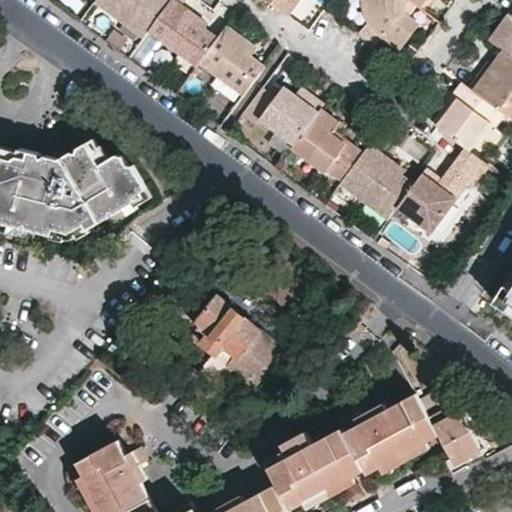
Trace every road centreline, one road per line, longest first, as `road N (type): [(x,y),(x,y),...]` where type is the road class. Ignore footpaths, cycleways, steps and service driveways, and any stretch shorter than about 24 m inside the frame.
road 1 (residential): [(6,0),(511,382)]
road 2 (residential): [(473,0),(403,95),(387,100),(243,0)]
